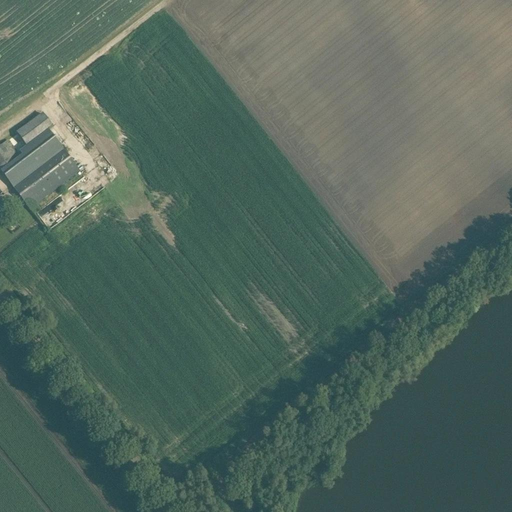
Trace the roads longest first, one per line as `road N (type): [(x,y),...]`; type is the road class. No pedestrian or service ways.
road 1 (tertiary): [(181,511),(0,288)]
road 2 (track): [(169,0),(0,131)]
